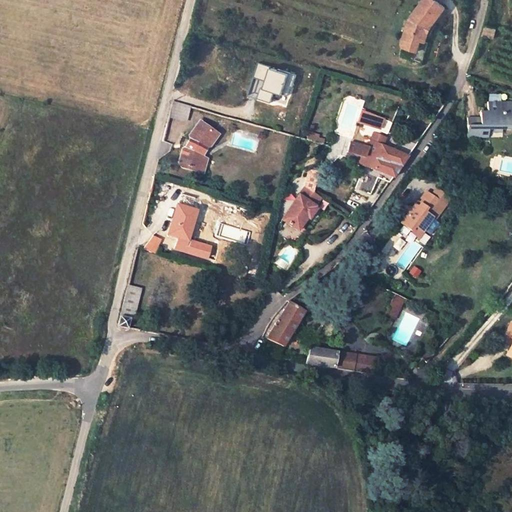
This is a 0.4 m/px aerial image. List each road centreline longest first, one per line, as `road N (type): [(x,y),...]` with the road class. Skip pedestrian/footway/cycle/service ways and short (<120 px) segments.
road 1 (residential): [(239,360),(269,310),(341,254),(429,134),(461,77),(484,0)]
road 2 (unclassified): [(190,0),(110,332)]
road 3 (residential): [(511,394),(439,393),(239,360)]
road 4 (residential): [(60,511),(97,384)]
road 5 (residential): [(239,360),(110,332)]
